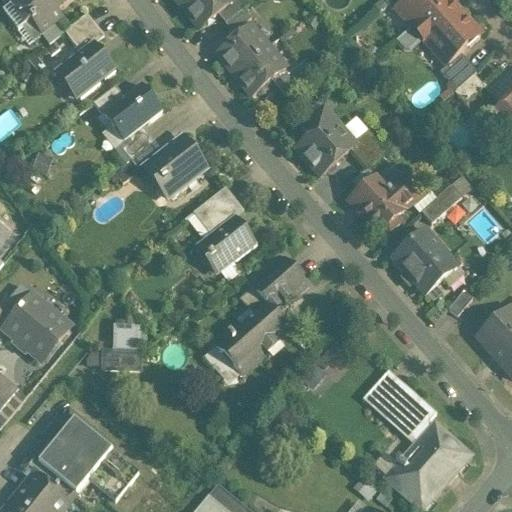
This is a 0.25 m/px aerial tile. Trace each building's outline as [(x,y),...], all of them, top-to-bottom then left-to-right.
[(72,0),(0,0),(0,3),(8,14),(11,12),(25,30),(31,26),(41,40),(63,23),(57,16),(74,2),(72,0)] [(172,0),(182,11),(195,0),(172,0)] [(195,0),(182,11),(199,33),(218,18),(234,5),(233,4),(236,0),(195,0)] [(236,0),(233,4),(234,5),(218,18),(225,27),(243,12),(248,8),(242,0),(236,0)] [(390,0),(385,5),(394,15),(398,11),(397,10),(408,0),(390,0)] [(408,0),(397,10),(398,11),(394,15),(410,32),(414,29),(415,29),(432,14),(434,17),(448,5),(452,2),(450,0),(408,0)] [(448,5),(434,17),(432,14),(415,29),(414,29),(410,32),(396,45),(404,53),(409,54),(420,44),(444,71),(450,66),(451,67),(461,58),(480,41),(448,5)] [(225,27),(233,37),(252,22),(243,12),(225,27)] [(104,41),(87,19),(65,36),(80,57),(93,47),(94,48),(104,41)] [(268,51),(250,30),(217,58),(234,79),(268,51)] [(80,57),(58,74),(80,103),(115,76),(94,48),(93,47),(80,57)] [(268,51),(234,79),(252,101),(272,84),(284,74),(286,73),(268,51)] [(461,58),(451,67),(450,66),(444,71),(440,76),(456,94),(474,79),(477,76),(461,58)] [(288,78),(284,74),(272,84),(284,98),(302,83),(294,73),(288,78)] [(511,78),(490,98),(501,111),(489,122),(509,145),(511,142),(511,78)] [(456,94),(454,96),(465,108),(485,90),(474,79),(456,94)] [(124,102),(102,119),(123,147),(162,117),(141,90),(124,102)] [(115,91),(93,108),(102,119),(124,102),(115,91)] [(0,138),(19,123),(9,112),(0,119),(0,138)] [(354,146),(324,112),(302,132),(310,141),(296,153),(320,180),(349,155),(356,149),(354,146)] [(386,156),(367,135),(354,146),(356,149),(349,155),(366,174),(386,156)] [(146,136),(122,154),(130,165),(154,147),(146,136)] [(162,157),(145,171),(158,188),(155,190),(158,194),(166,188),(173,197),(168,201),(170,203),(207,174),(182,142),(162,157)] [(154,147),(130,165),(139,176),(145,171),(162,157),(154,147)] [(386,195),(362,215),(380,236),(404,215),(402,213),(421,198),(404,179),(386,195)] [(375,182),(351,203),(362,215),(386,195),(375,182)] [(451,189),(421,216),(431,228),(462,202),(451,189)] [(225,193),(191,219),(208,241),(235,221),(236,222),(243,216),(225,193)] [(208,241),(198,249),(220,277),(257,249),(236,222),(235,221),(208,241)] [(458,271),(425,233),(392,262),(425,300),(458,271)] [(262,303),(249,314),(251,317),(227,338),(224,334),(210,345),(240,380),(289,337),(286,334),(288,332),(276,318),(309,289),(283,259),(249,289),(262,303)] [(71,331),(21,290),(7,307),(17,315),(8,326),(9,327),(3,334),(15,344),(13,346),(27,357),(28,355),(42,366),(71,331)] [(473,302),(464,294),(448,313),(457,320),(473,302)] [(511,314),(510,312),(477,341),(511,380),(511,314)] [(140,330),(113,329),(112,354),(139,356),(140,330)] [(335,344),(316,367),(334,383),(354,360),(335,344)] [(112,354),(104,354),(103,372),(139,373),(139,356),(112,354)] [(388,375),(368,398),(387,415),(388,415),(408,392),(388,375)] [(0,416),(18,394),(0,378),(0,416)] [(408,392),(388,415),(422,445),(435,431),(428,426),(436,417),(408,392)] [(69,416),(25,470),(34,478),(34,477),(70,506),(89,483),(112,455),(114,452),(69,416)] [(421,511),(468,460),(435,431),(422,445),(402,467),(398,463),(395,466),(397,468),(385,480),(421,511)] [(139,477),(112,455),(89,483),(116,505),(139,477)] [(34,478),(5,511),(65,511),(70,506),(34,477),(34,478)] [(245,511),(218,489),(198,511),(245,511)]
